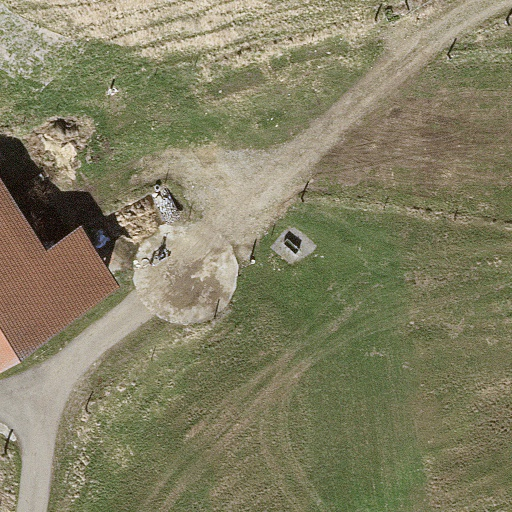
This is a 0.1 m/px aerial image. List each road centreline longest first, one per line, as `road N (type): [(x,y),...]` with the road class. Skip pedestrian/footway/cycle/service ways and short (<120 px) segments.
road 1 (track): [(511,4),(472,16),(41,389)]
road 2 (track): [(0,403),(41,389),(30,511)]
